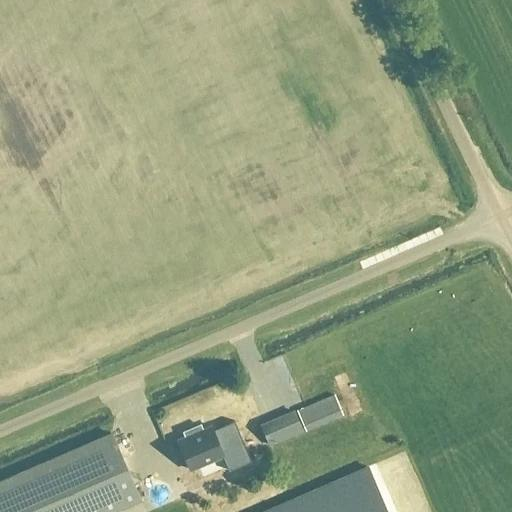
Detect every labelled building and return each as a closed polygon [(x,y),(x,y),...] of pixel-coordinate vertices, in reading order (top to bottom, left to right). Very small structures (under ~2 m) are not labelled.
[(252,368),(251,348),(237,349),(238,369),(252,368)] [(305,430),(343,414),(335,396),(297,412),(305,430)] [(184,437),(178,440),(190,469),(222,456),(228,472),(251,462),(250,458),(247,459),(233,426),(236,425),(234,421),(213,430),(211,425),(202,429),(200,425),(183,432),(184,437)] [(274,422),(261,427),(269,447),(282,441),(274,422)] [(111,433),(0,482),(0,511),(111,511),(141,499),(111,433)] [(386,511),(368,468),(265,511),(386,511)]
